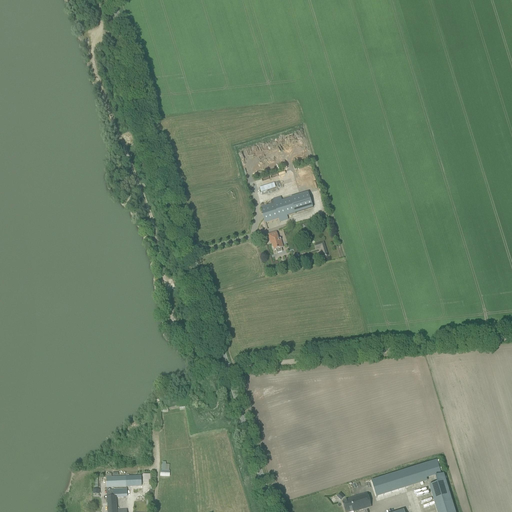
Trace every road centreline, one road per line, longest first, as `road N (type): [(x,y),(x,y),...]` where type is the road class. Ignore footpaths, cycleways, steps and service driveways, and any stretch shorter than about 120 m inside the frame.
road 1 (unclassified): [(271,511),(110,0)]
road 2 (track): [(228,373),(511,340)]
